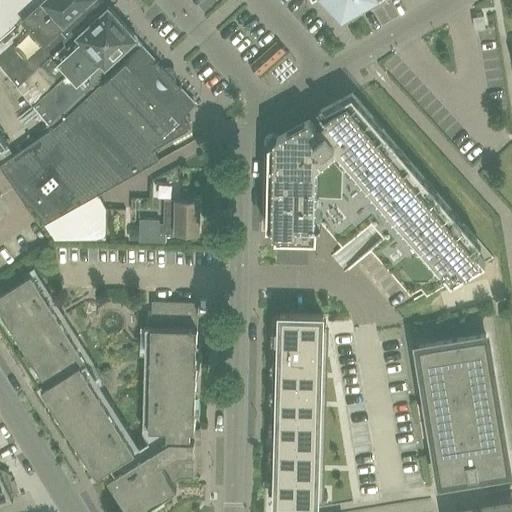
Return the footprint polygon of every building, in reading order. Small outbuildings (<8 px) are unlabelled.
[(0,0),(0,38),(26,15),(42,0),(0,0)] [(26,15),(0,38),(0,63),(19,87),(107,4),(103,0),(44,0),(27,16),(26,15)] [(329,0),(343,15),(369,0),(329,0)] [(124,23),(107,4),(19,87),(34,106),(42,99),(124,23)] [(478,15),(473,16),(474,25),(475,29),(485,27),(483,14),(482,15),(478,15)] [(42,99),(34,106),(52,128),(53,129),(57,128),(59,125),(103,84),(142,45),(136,39),(138,37),(124,23),(42,99)] [(250,62),(258,73),(288,53),(280,42),(250,62)] [(182,114),(195,103),(142,45),(103,84),(59,125),(57,128),(53,129),(52,128),(0,164),(0,165),(27,206),(32,203),(45,223),(84,201),(100,192),(160,159),(154,148),(190,128),(182,114)] [(285,53),(263,74),(276,88),(299,67),(285,53)] [(322,223),(342,246),(371,222),(385,237),(372,249),(411,294),(421,288),(428,296),(493,258),(353,93),(321,110),(326,117),(317,124),(311,116),(278,135),(278,139),(269,143),(267,226),(276,227),(276,238),(317,239),(317,223),(322,223)] [(106,202),(100,192),(84,201),(45,223),(55,238),(106,239),(106,202)] [(199,235),(200,200),(165,199),(165,224),(160,224),(160,219),(140,218),(140,229),(139,241),(166,241),(166,235),(177,236),(177,234),(199,235)] [(129,241),(139,241),(140,229),(129,229),(129,241)] [(357,235),(332,254),(344,268),(368,249),(357,235)] [(95,363),(37,271),(0,294),(0,310),(47,384),(42,387),(97,475),(110,466),(136,450),(141,447),(139,443),(90,367),(95,363)] [(182,476),(194,477),(198,301),(153,300),(152,325),(145,325),(142,430),(147,438),(139,443),(141,447),(136,450),(110,466),(114,473),(109,477),(130,511),(138,511),(177,488),(173,482),(182,476)] [(275,489),(275,506),(318,508),(318,497),(324,497),(329,326),(323,326),(323,316),(280,315),(280,331),(279,344),(279,359),(279,371),(278,390),(278,403),(277,418),(277,430),(276,449),(276,462),(276,477),(275,489)] [(483,369),(492,368),(486,334),(420,345),(422,361),(430,359),(432,369),(424,371),(430,404),(438,403),(439,413),(431,414),(437,448),(443,447),(448,478),(500,470),(498,457),(506,455),(500,422),(492,423),(491,413),(499,411),(493,378),(485,379),(483,369)] [(0,502),(14,498),(14,497),(15,493),(11,482),(5,479),(0,469),(0,502)]
